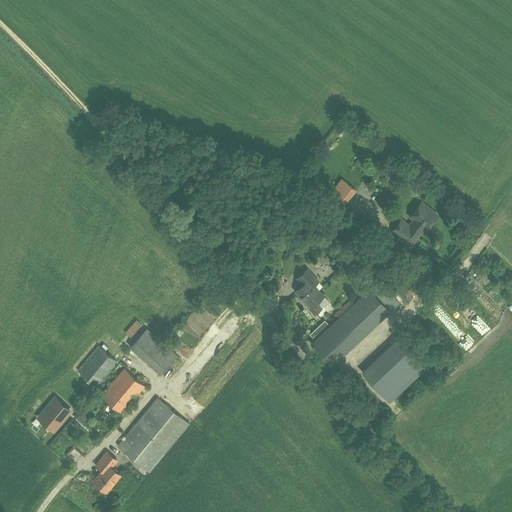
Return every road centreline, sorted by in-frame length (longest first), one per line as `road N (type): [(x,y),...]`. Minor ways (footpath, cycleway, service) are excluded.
road 1 (unclassified): [(438,511),(83,110)]
road 2 (unknown): [(325,382),(432,276)]
